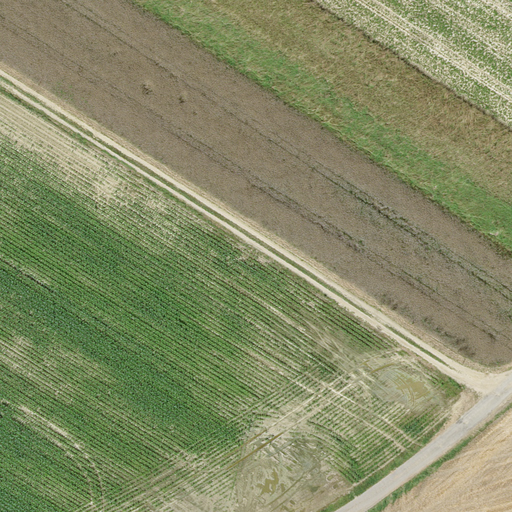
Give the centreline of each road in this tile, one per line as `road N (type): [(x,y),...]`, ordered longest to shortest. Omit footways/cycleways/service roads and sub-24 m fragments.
road 1 (track): [(509,386),(453,368),(0,79)]
road 2 (track): [(511,384),(347,511)]
